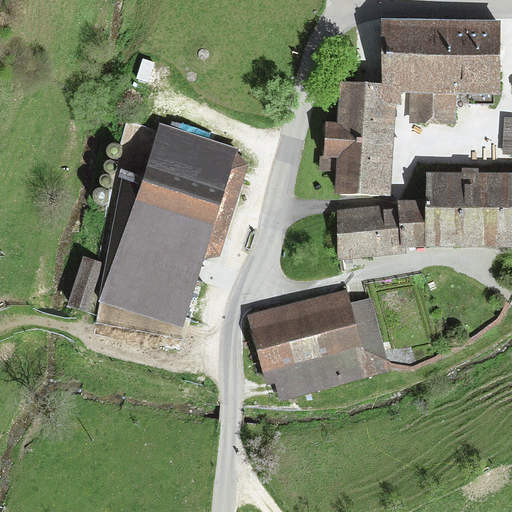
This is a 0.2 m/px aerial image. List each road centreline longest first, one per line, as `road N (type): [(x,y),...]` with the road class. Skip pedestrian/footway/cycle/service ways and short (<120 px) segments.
road 1 (tertiary): [(341,10),(315,51),(235,327),(224,511)]
road 2 (tertiary): [(511,4),(341,10)]
